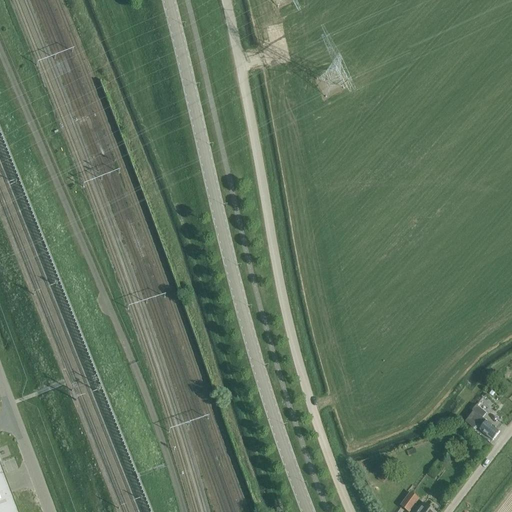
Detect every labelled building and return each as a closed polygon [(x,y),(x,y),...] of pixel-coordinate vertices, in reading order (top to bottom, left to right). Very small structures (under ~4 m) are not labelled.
[(486,404),(489,400),(481,394),(478,398),(486,404)] [(499,432),(491,425),(481,418),(485,413),(476,406),(472,410),(474,411),(465,422),(475,430),(480,427),(481,428),(479,430),(492,440),(499,432)] [(383,470),(386,460),(374,458),(372,468),(383,470)] [(432,470),(438,464),(432,459),(427,465),(432,470)] [(16,511),(10,493),(0,468),(0,511),(16,511)] [(408,511),(418,500),(410,494),(400,505),(408,511)] [(434,511),(423,503),(416,511),(434,511)]
